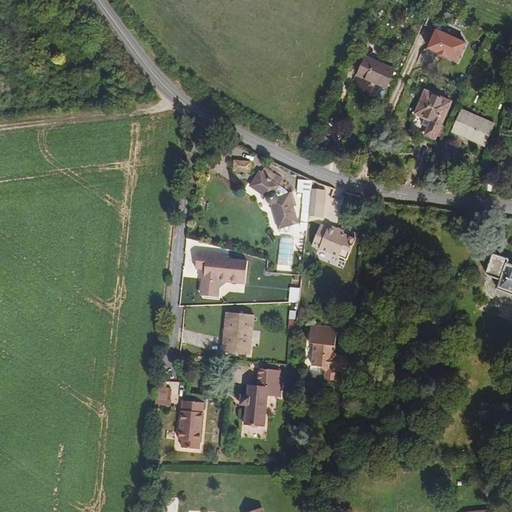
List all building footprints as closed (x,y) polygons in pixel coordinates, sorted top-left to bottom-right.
[(470,39),(434,26),(426,48),(462,61),(470,39)] [(490,41),(483,55),(498,62),(503,46),(490,41)] [(366,55),(358,72),(387,84),(395,67),(366,55)] [(412,110),(421,114),(428,117),(425,124),(423,131),(432,135),(448,99),(422,88),(412,110)] [(463,106),(454,128),(485,142),(495,120),(463,106)] [(428,117),(421,114),(420,118),(419,121),(425,124),(428,117)] [(510,119),(498,116),(496,128),(508,130),(510,119)] [(213,139),(207,151),(220,158),(227,146),(213,139)] [(235,162),(233,171),(249,173),(250,164),(235,162)] [(264,170),(261,174),(268,180),(272,175),(264,170)] [(268,180),(261,174),(260,173),(250,186),(265,197),(266,202),(269,205),(272,206),(278,229),(296,224),(292,208),(289,200),(292,199),(290,194),(288,195),(279,188),(281,183),(272,175),(268,180)] [(309,181),(298,175),(297,193),(302,194),(308,195),(308,194),(309,189),(309,181)] [(479,188),(481,179),(471,177),(469,185),(479,188)] [(308,195),(302,194),(300,224),(306,225),(307,210),(308,195)] [(308,194),(308,195),(307,210),(319,211),(321,195),(308,194)] [(307,210),(306,225),(317,226),(318,224),(319,211),(307,210)] [(318,224),(317,226),(309,245),(338,256),(342,247),(349,251),(355,238),(335,231),(336,227),(327,224),(326,227),(318,224)] [(342,247),(338,256),(346,259),(349,251),(342,247)] [(232,255),(199,252),(197,269),(205,271),(202,295),(221,298),(223,281),(249,285),(251,261),(232,258),(232,255)] [(511,266),(505,264),(506,259),(491,254),(484,275),(499,280),(496,289),(511,295),(511,266)] [(225,311),(221,351),(248,354),(253,315),(225,311)] [(317,345),(315,365),(325,366),(330,371),(329,381),(341,382),(342,371),(350,372),(351,358),(341,357),(337,352),(339,329),(311,326),(309,344),(317,345)] [(249,386),(248,390),(281,394),(283,372),(259,369),(258,386),(249,386)] [(157,405),(170,405),(171,386),(158,386),(157,405)] [(281,394),(248,390),(248,397),(242,397),(241,406),(247,407),(246,426),(265,427),(268,397),(281,397),(281,394)] [(204,404),(202,403),(185,401),(183,401),(182,411),(184,411),(182,430),(179,430),(179,440),(183,440),(182,448),(200,449),(204,404)]
